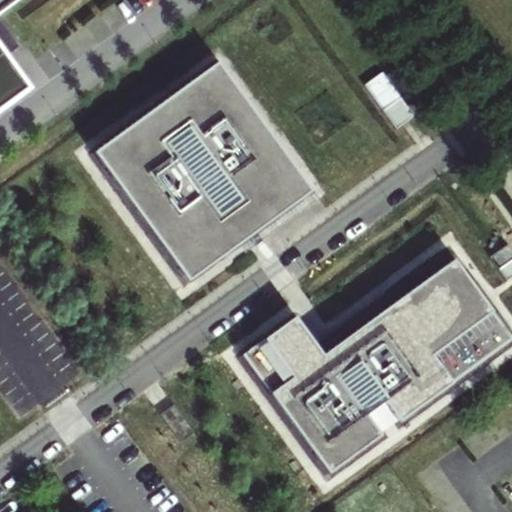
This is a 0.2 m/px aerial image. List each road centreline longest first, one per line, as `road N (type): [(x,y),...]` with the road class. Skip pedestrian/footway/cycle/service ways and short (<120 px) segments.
road 1 (unclassified): [(477,120),(0,473)]
road 2 (unclassified): [(184,0),(0,135)]
road 3 (residential): [(390,0),(477,120)]
